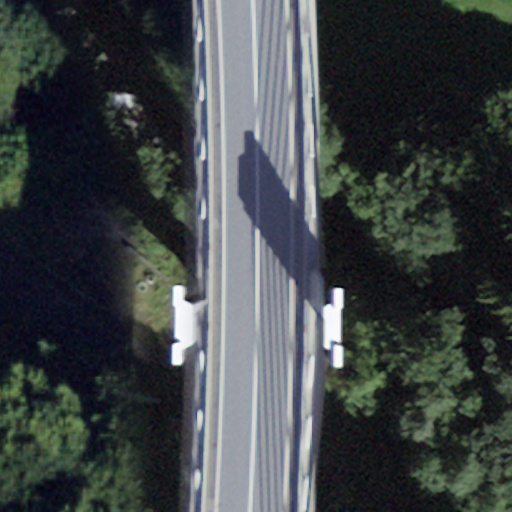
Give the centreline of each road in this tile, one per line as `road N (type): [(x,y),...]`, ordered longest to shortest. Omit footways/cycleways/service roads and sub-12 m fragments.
road 1 (primary): [(251,0),(249,511)]
road 2 (track): [(371,511),(0,255)]
